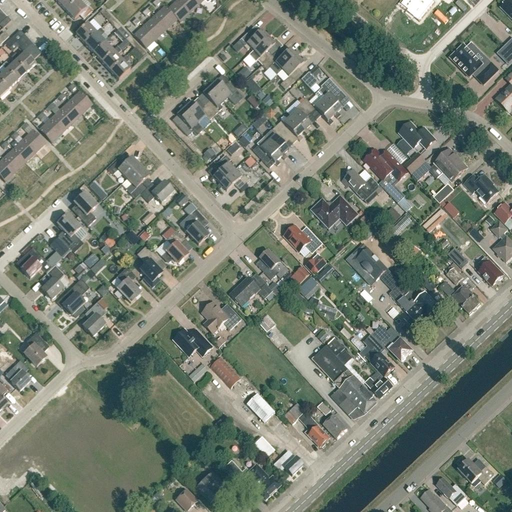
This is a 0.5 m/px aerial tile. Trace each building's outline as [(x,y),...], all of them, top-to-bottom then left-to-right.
[(66,13),(77,2),(75,0),(60,0),(57,4),(66,13)] [(189,15),(200,6),(193,0),(178,0),(177,2),(189,15)] [(405,0),(401,6),(411,14),(410,16),(419,24),(435,4),(429,0),(405,0)] [(511,0),(510,0),(501,10),(511,21),(511,0)] [(77,2),(66,13),(74,22),(80,17),(86,11),(77,2)] [(179,25),(189,15),(177,2),(167,11),(166,11),(176,22),(177,22),(179,25)] [(92,13),(88,9),(86,11),(80,17),(83,21),(92,13)] [(166,11),(167,11),(164,9),(154,18),(166,32),(176,22),(166,11)] [(109,23),(112,20),(106,13),(102,16),(109,23)] [(156,41),(166,32),(154,18),(144,28),(156,41)] [(0,25),(0,27),(3,31),(11,23),(7,19),(0,25)] [(117,32),(120,29),(114,22),(111,25),(117,32)] [(96,35),(95,34),(88,26),(76,37),(84,46),(96,35)] [(146,51),(156,41),(144,28),(133,38),(146,51)] [(268,38),(268,39),(271,36),(268,33),(268,34),(265,36),(261,32),(262,32),(261,31),(259,34),(254,29),(239,42),(244,48),(247,51),(250,48),(253,52),(252,53),(253,53),(268,38)] [(105,44),(104,43),(99,38),(103,34),(99,31),(95,34),(96,35),(84,46),(93,55),(105,44)] [(117,32),(113,35),(121,44),(125,40),(125,41),(129,38),(123,31),(120,34),(117,32)] [(11,40),(15,45),(24,37),(20,32),(11,40)] [(0,37),(0,38),(4,43),(9,38),(4,34),(0,37)] [(19,49),(28,41),(24,37),(15,45),(19,49)] [(268,39),(268,38),(253,53),(248,57),(255,64),(257,62),(262,67),(272,58),(267,53),(278,43),(275,40),(275,41),(272,43),(268,39)] [(113,53),(112,52),(108,47),(112,43),(108,39),(104,43),(105,44),(93,55),(101,64),(113,53)] [(15,45),(11,40),(5,46),(9,50),(15,45)] [(113,53),(101,64),(110,73),(121,62),(121,61),(116,57),(129,45),(128,44),(125,41),(125,40),(121,44),(122,44),(112,52),(113,53)] [(24,54),(32,46),(28,41),(19,49),(24,54)] [(134,50),(137,47),(131,41),(128,44),(129,45),(134,50)] [(511,41),(502,51),(511,61),(511,41)] [(28,58),(36,50),(32,46),(24,54),(28,58)] [(464,47),(463,47),(463,48),(451,60),(451,59),(450,60),(451,61),(469,79),(470,80),(470,79),(473,76),(477,80),(477,81),(478,81),(483,86),(483,87),(484,87),(484,86),(498,73),(499,73),(498,72),(492,66),(491,66),(487,71),(474,58),(479,53),(471,46),(467,50),(464,48),(464,47)] [(36,50),(28,58),(32,63),(41,55),(36,50)] [(143,59),(146,56),(140,50),(136,53),(143,59)] [(297,57),(297,58),(300,55),(297,52),(294,55),(290,51),(290,50),(284,56),(279,51),(272,58),(262,67),(267,72),(269,70),(275,77),(281,72),(297,57)] [(15,63),(26,75),(35,67),(24,55),(19,60),(15,56),(11,59),(15,63)] [(121,62),(110,73),(118,82),(130,71),(125,66),(129,62),(125,57),(121,61),(121,62)] [(296,58),(297,58),(297,57),(281,72),(282,72),(282,71),(288,78),(288,79),(280,86),(285,92),(295,82),(290,77),(306,62),(304,59),(303,60),(300,62),(296,58)] [(17,84),(26,75),(15,63),(9,68),(6,64),(2,68),(6,72),(17,84)] [(309,74),(313,79),(320,73),(316,68),(309,74)] [(243,70),(237,76),(243,82),(249,77),(243,70)] [(17,84),(6,72),(1,76),(0,74),(0,83),(8,92),(17,84)] [(308,74),(301,81),(310,90),(317,83),(308,74)] [(249,78),(243,83),(252,95),(259,90),(256,85),(264,79),(262,77),(258,80),(256,77),(252,81),(249,78)] [(511,77),(507,82),(511,88),(496,103),(508,115),(510,114),(511,116),(511,77)] [(209,88),(224,104),(224,103),(228,99),(235,106),(242,99),(238,94),(229,84),(224,89),(214,79),(211,81),(211,82),(212,82),(214,85),(210,89),(210,88),(209,88)] [(334,117),(337,120),(340,117),(339,117),(336,114),(340,110),(341,111),(341,110),(338,106),(346,99),(329,81),(321,88),(322,90),(315,96),(320,101),(334,117)] [(209,88),(210,88),(207,85),(204,88),(207,91),(203,95),(202,95),(209,103),(204,107),(214,117),(219,112),(218,112),(217,110),(216,109),(223,103),(224,104),(209,88)] [(69,103),(82,117),(92,107),(80,94),(69,103)] [(267,98),(261,104),(267,110),(273,104),(267,98)] [(214,117),(204,107),(199,112),(188,100),(185,103),(186,103),(189,106),(184,110),(184,109),(184,110),(198,125),(198,124),(204,118),(205,119),(205,118),(207,120),(209,122),(214,117)] [(334,117),(320,101),(320,102),(314,109),(313,108),(305,100),(300,105),(309,115),(314,110),(330,127),(332,124),(329,121),(333,117),(334,117)] [(72,126),(82,117),(69,103),(59,113),(72,126)] [(312,118),(309,115),(300,105),(295,110),(296,111),(297,112),(290,118),(289,118),(304,133),(303,134),(306,137),(309,134),(309,133),(308,133),(306,130),(310,126),(310,127),(311,127),(307,123),(312,118)] [(203,131),(198,125),(184,110),(184,109),(181,107),(178,109),(179,110),(181,113),(177,117),(177,116),(176,116),(177,117),(172,122),(187,138),(192,133),(196,137),(203,131)] [(62,136),(72,126),(59,113),(50,122),(62,136)] [(303,133),(303,134),(304,133),(289,118),(289,119),(283,125),(282,124),(282,125),(281,123),(276,128),(293,146),(298,141),(299,143),(302,140),(301,140),(299,137),(303,133)] [(52,145),(62,136),(50,122),(39,132),(52,145)] [(420,135),(410,124),(399,135),(413,151),(420,144),(426,151),(436,142),(425,130),(420,135)] [(243,125),(238,130),(242,134),(247,130),(243,125)] [(287,151),(293,146),(276,128),(270,132),(263,139),(267,143),(281,158),(281,159),(284,162),(287,159),(286,158),(283,155),(287,151),(288,152),(287,151)] [(23,142),(35,155),(46,146),(33,132),(23,142)] [(213,143),(220,150),(232,139),(225,132),(213,143)] [(243,138),(239,142),(245,149),(250,145),(243,138)] [(25,165),(35,155),(23,142),(13,152),(25,165)] [(280,158),(281,159),(281,158),(267,143),(267,144),(261,150),(260,149),(258,147),(257,147),(252,152),(261,162),(268,169),(273,165),(276,168),(279,165),(276,162),(280,158)] [(235,144),(226,152),(231,157),(240,149),(235,144)] [(212,149),(202,159),(206,163),(217,154),(212,149)] [(15,174),(25,165),(13,152),(3,161),(15,174)] [(408,175),(394,161),(387,153),(382,158),(376,152),(364,163),(383,183),(391,175),(399,183),(408,175)] [(444,175),(459,161),(450,152),(435,166),(444,175)] [(412,177),(426,164),(417,155),(403,167),(412,177)] [(219,186),(235,171),(234,171),(234,172),(228,165),(228,164),(230,162),(225,157),(208,173),(212,178),(210,181),(212,184),(213,184),(213,183),(216,181),(220,185),(219,185),(219,186)] [(247,168),(252,163),(247,158),(242,163),(247,168)] [(127,181),(140,168),(131,159),(123,166),(119,161),(108,171),(112,177),(113,176),(116,180),(121,175),(127,181)] [(0,178),(5,184),(15,174),(3,161),(0,163),(0,178)] [(459,161),(444,175),(452,185),(467,171),(459,161)] [(426,164),(412,177),(417,183),(431,170),(426,164)] [(141,185),(149,177),(140,168),(127,181),(121,186),(135,200),(146,190),(141,185)] [(219,186),(219,185),(216,188),(219,191),(222,188),(226,192),(226,193),(234,186),(239,191),(244,185),(248,181),(244,176),(243,177),(241,178),(240,179),(234,172),(235,171),(219,186)] [(366,185),(354,172),(342,183),(348,189),(349,187),(363,201),(370,195),(374,200),(383,191),(372,179),(366,185)] [(491,184),(485,178),(479,183),(474,178),(464,187),(472,195),(475,193),(487,205),(499,194),(490,185),(491,184)] [(161,205),(173,194),(164,183),(153,194),(148,189),(140,196),(148,205),(154,199),(161,205)] [(98,189),(94,184),(89,189),(94,193),(98,189)] [(244,185),(239,191),(241,194),(247,188),(244,185)] [(439,206),(453,192),(447,186),(433,199),(439,206)] [(91,216),(90,214),(97,208),(84,194),(74,204),(83,214),(78,218),(77,217),(77,218),(88,229),(96,221),(91,216)] [(107,198),(102,194),(98,198),(102,202),(107,198)] [(183,196),(176,204),(180,208),(187,201),(183,196)] [(358,217),(340,199),(332,206),(327,206),(323,202),(312,212),(322,223),(324,221),(331,228),(340,220),(347,227),(358,217)] [(511,212),(505,206),(495,215),(505,226),(511,220),(511,221),(511,212)] [(191,208),(185,213),(189,218),(195,212),(191,208)] [(392,210),(389,214),(396,222),(400,218),(392,210)] [(186,221),(180,227),(186,234),(198,247),(208,237),(198,226),(204,221),(195,212),(189,218),(186,221)] [(146,227),(154,218),(150,214),(141,222),(146,227)] [(62,222),(57,226),(63,233),(66,236),(61,241),(74,254),(83,245),(80,242),(74,236),(81,230),(68,216),(62,222)] [(395,237),(410,222),(405,217),(389,232),(395,237)] [(366,218),(360,224),(364,228),(370,222),(366,218)] [(507,239),(504,236),(508,232),(500,224),(491,232),(499,240),(500,239),(503,242),(493,251),(506,265),(511,259),(511,244),(507,239)] [(308,241),(295,227),(284,238),(299,255),(307,247),(313,254),(322,246),(313,236),(308,241)] [(81,230),(74,236),(80,242),(87,236),(81,230)] [(178,266),(188,257),(179,247),(185,242),(176,232),(166,242),(172,248),(161,258),(165,262),(167,263),(169,263),(171,262),(173,261),(178,266)] [(145,233),(140,239),(143,242),(149,237),(145,233)] [(131,234),(126,239),(130,244),(136,238),(131,234)] [(60,259),(69,251),(58,239),(49,247),(55,254),(60,259)] [(110,239),(105,244),(110,249),(115,244),(110,239)] [(101,252),(105,256),(110,252),(105,247),(101,252)] [(160,262),(150,251),(146,247),(136,257),(140,261),(146,266),(140,272),(146,278),(143,281),(152,290),(160,283),(157,280),(162,275),(152,265),(157,260),(160,262)] [(46,263),(41,258),(32,250),(24,258),(29,263),(21,271),(30,280),(41,269),(46,274),(52,269),(46,263)] [(379,279),(388,272),(368,250),(356,262),(375,283),(379,279)] [(463,272),(470,266),(455,251),(449,257),(463,272)] [(268,253),(261,260),(268,268),(263,273),(271,282),(277,277),(281,282),(290,273),(286,268),(280,263),(279,264),(268,253)] [(55,254),(46,263),(52,269),(61,260),(60,259),(55,254)] [(87,270),(96,261),(91,255),(81,264),(87,270)] [(320,259),(314,265),(311,260),(304,266),(315,278),(321,272),(327,266),(320,259)] [(490,264),(486,259),(478,267),(482,271),(479,274),(492,289),(504,278),(490,263),(490,264)] [(51,302),(63,290),(62,290),(68,284),(63,279),(64,277),(55,267),(46,276),(51,282),(41,292),(51,302)] [(95,267),(90,272),(95,276),(99,272),(95,267)] [(317,278),(321,282),(332,271),(327,267),(317,278)] [(296,274),(304,282),(310,277),(302,268),(296,274)] [(135,280),(126,270),(117,279),(123,285),(117,291),(130,305),(140,295),(130,284),(135,280)] [(457,288),(464,281),(454,270),(446,277),(457,288)] [(78,282),(84,276),(81,272),(74,278),(78,282)] [(392,293),(397,288),(400,285),(401,285),(388,272),(379,279),(392,293)] [(418,281),(423,285),(427,281),(423,276),(418,281)] [(310,278),(296,292),(303,298),(317,284),(310,278)] [(257,289),(248,279),(230,297),(242,309),(258,294),(265,301),(273,293),(263,283),(257,289)] [(75,319),(83,312),(80,309),(84,305),(79,300),(86,293),(89,290),(81,281),(68,294),(72,298),(62,308),(71,317),(72,316),(75,319)] [(421,300),(418,297),(415,297),(403,283),(401,285),(400,285),(397,288),(392,293),(389,296),(412,320),(408,324),(415,331),(420,326),(422,327),(424,326),(426,324),(427,322),(427,320),(427,319),(429,321),(441,311),(426,295),(421,300)] [(457,296),(445,284),(440,289),(461,312),(463,311),(469,317),(480,307),(474,300),(476,299),(465,288),(457,296)] [(274,285),(270,289),(275,294),(279,290),(274,285)] [(103,287),(98,292),(103,297),(108,292),(103,287)] [(297,294),(293,297),(300,304),(303,300),(297,294)] [(104,311),(108,308),(102,301),(98,305),(104,311)] [(225,316),(214,304),(202,315),(209,322),(204,326),(213,336),(224,326),(230,332),(241,321),(231,311),(225,316)] [(92,339),(105,327),(99,321),(106,315),(96,305),(88,313),(93,318),(83,329),(92,339)] [(327,313),(325,319),(333,322),(335,316),(327,313)] [(267,316),(257,323),(264,334),(274,327),(267,316)] [(378,344),(385,351),(386,352),(388,350),(402,364),(413,354),(399,339),(394,343),(380,328),(371,337),(378,344)] [(203,358),(212,349),(204,341),(196,332),(190,337),(185,332),(174,342),(189,359),(197,352),(203,358)] [(36,368),(46,359),(42,355),(49,349),(36,335),(27,344),(31,349),(24,356),(36,368)] [(382,355),(385,351),(378,344),(371,337),(364,344),(378,358),(371,365),(386,380),(395,370),(388,362),(382,355)] [(222,340),(216,346),(220,349),(225,344),(222,340)] [(326,349),(345,368),(352,361),(344,352),(345,351),(335,340),(326,349)] [(344,368),(345,368),(326,349),(312,362),(337,389),(339,391),(331,399),(349,417),(358,408),(365,415),(377,404),(368,395),(369,395),(355,380),(344,368)] [(231,391),(242,381),(221,359),(211,369),(231,391)] [(19,393),(30,383),(23,375),(28,371),(20,363),(12,370),(18,376),(10,384),(19,393)] [(187,376),(191,383),(206,373),(202,366),(187,376)] [(380,401),(393,389),(381,377),(369,389),(380,401)] [(264,425),(276,414),(259,397),(247,407),(264,425)] [(80,403),(25,454),(79,511),(119,511),(157,478),(142,462),(134,468),(114,447),(126,436),(100,407),(91,415),(80,403)] [(297,423),(296,423),(299,421),(297,419),(305,412),(298,406),(284,418),(292,427),(297,423)] [(325,417),(330,412),(326,407),(320,413),(325,417)] [(322,449),(326,446),(325,445),(330,441),(322,432),(322,431),(315,424),(305,412),(297,419),(299,421),(309,432),(306,435),(312,442),(314,442),(321,449),(322,448),(322,449)] [(337,441),(348,431),(334,417),(324,427),(337,441)] [(219,430),(227,422),(223,418),(215,426),(219,430)] [(251,446),(264,460),(272,452),(258,438),(251,446)] [(295,460),(288,453),(273,467),(280,474),(284,470),(292,478),(303,467),(295,459),(295,460)] [(231,463),(223,471),(229,478),(238,470),(231,463)] [(481,475),(469,463),(459,472),(472,486),(478,480),(485,487),(495,478),(487,469),(481,475)] [(270,481),(256,467),(245,478),(258,492),(256,494),(264,503),(280,488),(272,479),(270,481)] [(210,505),(219,497),(219,491),(224,486),(212,474),(196,489),(210,505)] [(499,490),(506,483),(500,476),(492,483),(499,490)] [(453,490),(444,481),(441,484),(441,483),(438,485),(439,486),(438,488),(446,496),(445,497),(448,500),(449,499),(457,508),(467,499),(456,487),(453,490)] [(183,511),(187,511),(197,503),(186,491),(174,502),(183,511)] [(436,499),(430,493),(422,501),(432,511),(430,511),(445,511),(448,510),(437,498),(436,499)]
